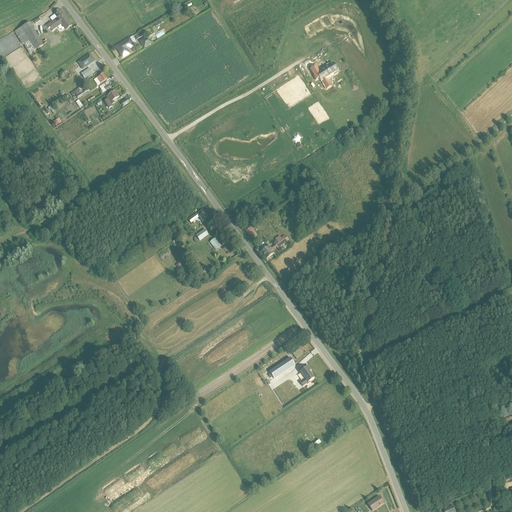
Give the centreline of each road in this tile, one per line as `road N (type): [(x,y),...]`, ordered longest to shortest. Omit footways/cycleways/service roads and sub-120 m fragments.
road 1 (tertiary): [(406,511),(363,403),(63,0)]
road 2 (track): [(375,0),(404,55),(388,211)]
road 3 (track): [(511,289),(362,360)]
road 4 (track): [(511,115),(388,211)]
road 5 (track): [(388,211),(359,329),(362,360)]
road 6 (track): [(463,314),(511,449)]
road 7 (track): [(379,406),(508,352)]
